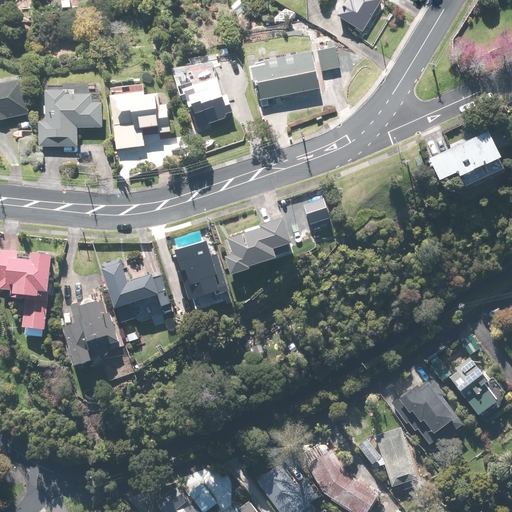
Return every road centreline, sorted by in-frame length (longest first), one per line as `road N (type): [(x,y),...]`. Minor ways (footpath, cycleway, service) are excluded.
road 1 (residential): [(511,294),(359,394),(271,439),(103,495),(54,480)]
road 2 (residential): [(54,480),(255,422),(511,277)]
road 3 (residential): [(0,201),(127,211),(360,142)]
road 4 (residential): [(447,0),(360,142)]
road 5 (residential): [(360,142),(511,75)]
